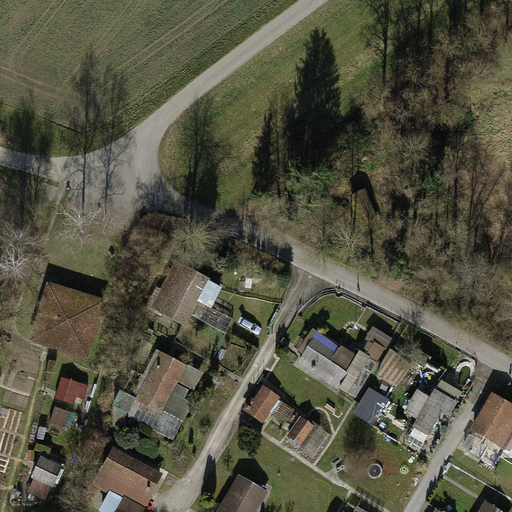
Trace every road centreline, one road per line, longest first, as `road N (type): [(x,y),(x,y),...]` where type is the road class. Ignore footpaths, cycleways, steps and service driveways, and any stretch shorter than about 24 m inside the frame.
road 1 (residential): [(499,361),(252,232),(124,185)]
road 2 (unclassified): [(124,185),(150,129),(315,0)]
road 3 (residential): [(499,361),(410,511)]
road 4 (unclassified): [(0,155),(124,185)]
